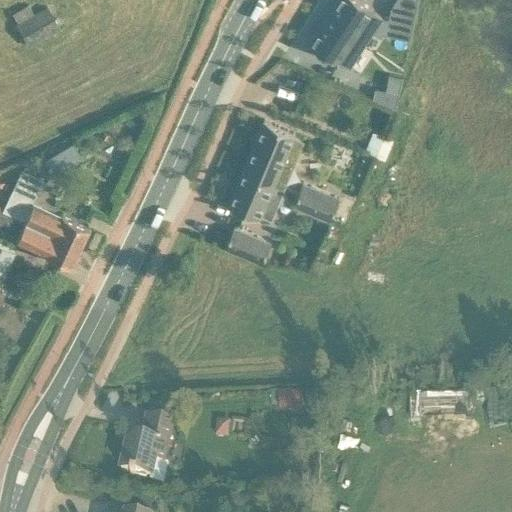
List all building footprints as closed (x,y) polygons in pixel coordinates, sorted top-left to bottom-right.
[(361,0),(336,0),(309,42),(339,61),(340,60),(350,67),(374,30),(382,35),(385,32),(410,37),(418,0),(394,0),(390,5),(388,16),(381,14),(373,9),(374,8),(361,0)] [(17,24),(29,45),(59,27),(47,6),(17,24)] [(375,86),(373,96),(396,106),(403,75),(389,72),(386,88),(375,86)] [(265,118),(246,162),(265,170),(261,177),(284,187),(303,140),(294,136),(296,132),(265,118)] [(45,160),(53,174),(80,157),(72,142),(45,160)] [(265,170),(246,162),(229,205),(260,218),(262,214),(271,218),(284,187),(261,177),(265,170)] [(22,169),(2,210),(80,246),(89,227),(61,214),(59,218),(32,205),(44,179),(22,169)] [(320,201),(315,213),(330,219),(339,196),(303,180),(298,192),(320,201)] [(294,204),(315,213),(320,201),(298,192),(294,204)] [(77,253),(80,246),(2,210),(2,211),(0,209),(0,227),(17,235),(15,239),(71,266),(77,253)] [(224,244),(262,260),(271,240),(233,224),(224,244)] [(0,280),(14,250),(0,243),(0,280)] [(468,416),(467,390),(416,392),(417,419),(468,416)] [(279,391),(280,410),(304,409),(303,391),(279,391)] [(320,395),(305,395),(306,407),(320,407),(320,395)] [(152,480),(151,483),(163,485),(167,466),(164,465),(173,424),(147,419),(142,441),(129,438),(121,473),(131,475),(131,476),(136,477),(136,476),(152,480)]
